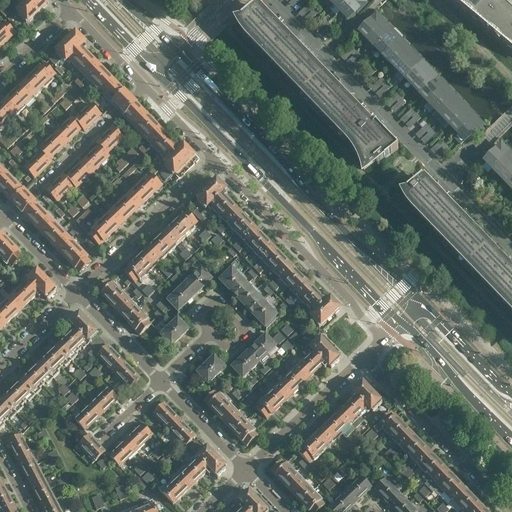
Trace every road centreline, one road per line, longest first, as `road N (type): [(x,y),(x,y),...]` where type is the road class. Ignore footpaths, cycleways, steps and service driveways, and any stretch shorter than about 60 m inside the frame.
road 1 (secondary): [(423,302),(348,236),(174,49)]
road 2 (secondary): [(164,83),(400,323)]
road 3 (residential): [(447,179),(274,0)]
road 4 (residential): [(383,341),(215,160)]
road 5 (residential): [(511,511),(365,359)]
road 6 (residential): [(75,292),(215,160)]
road 7 (residential): [(144,87),(6,221)]
road 8 (residential): [(246,468),(365,359)]
road 9 (secondary): [(400,323),(511,437)]
road 10 (residential): [(211,334),(228,351),(248,332),(214,297),(194,317)]
road 11 (secondary): [(511,394),(423,302)]
road 12 (residential): [(162,381),(75,292)]
road 13 (residential): [(246,468),(162,381)]
